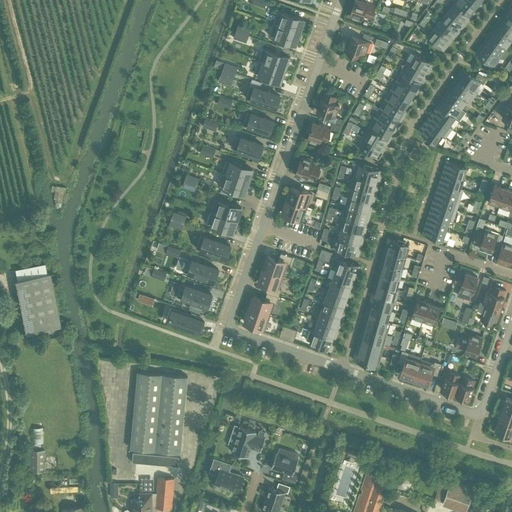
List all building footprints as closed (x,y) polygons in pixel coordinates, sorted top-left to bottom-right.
[(369,20),(375,5),(360,0),(354,0),(349,16),(361,20),(362,17),(369,20)] [(469,0),(457,0),(455,3),(469,14),(476,6),(469,0)] [(455,3),(448,11),(462,22),(469,14),(455,3)] [(278,11),(273,23),(300,32),(300,30),(302,30),(302,31),(305,22),(304,22),(303,22),(304,20),(278,11)] [(448,11),(442,19),(455,31),(462,22),(448,11)] [(427,13),(423,18),(427,22),(431,17),(427,13)] [(427,22),(423,18),(419,23),(424,27),(427,22)] [(442,19),(435,27),(449,39),(455,31),(442,19)] [(511,25),(504,19),(497,28),(511,39),(511,38),(511,25)] [(300,32),(273,23),(269,35),(295,44),(300,32)] [(238,25),(236,31),(248,35),(250,29),(238,25)] [(449,39),(435,27),(427,36),(434,42),(436,43),(441,48),(441,47),(444,49),(451,41),(449,39)] [(497,28),(491,37),(506,47),(511,39),(497,28)] [(248,35),(236,31),(234,37),(246,42),(248,35)] [(369,42),(351,36),(345,53),(360,58),(362,52),(365,53),(369,42)] [(491,37),(485,46),(499,56),(503,59),(510,50),(506,47),(491,37)] [(375,44),(386,48),(389,42),(377,38),(375,44)] [(488,62),(492,65),(493,65),(499,56),(485,46),(482,44),(476,53),(478,54),(478,55),(485,60),(487,61),(488,62)] [(263,48),(258,60),(285,69),(285,67),(287,68),(290,59),(289,59),(288,59),(289,57),(263,48)] [(375,61),(377,56),(370,53),(368,59),(375,61)] [(407,61),(407,62),(428,74),(433,65),(431,63),(425,59),(423,58),(415,54),(410,63),(407,61)] [(285,69),(258,60),(254,72),(280,81),(285,69)] [(407,62),(401,71),(420,82),(425,73),(428,74),(407,62)] [(225,63),(223,69),(235,73),(237,67),(225,63)] [(235,73),(223,69),(221,75),(233,79),(235,73)] [(473,76),(465,71),(463,69),(456,78),(459,80),(476,93),(477,92),(474,90),(480,81),(475,77),(473,76)] [(401,71),(396,80),(414,91),(420,82),(401,71)] [(396,80),(390,90),(409,100),(414,91),(396,80)] [(459,80),(453,89),(470,101),(476,93),(459,80)] [(280,95),(250,85),(245,98),(275,108),(276,106),(278,107),(281,98),(279,97),(280,95)] [(453,89),(446,98),(461,108),(467,100),(470,102),(470,101),(453,89)] [(390,90),(385,99),(403,110),(409,100),(390,90)] [(323,93),(317,111),(335,117),(339,105),(336,104),(338,99),(323,93)] [(217,103),(230,107),(232,101),(220,96),(217,103)] [(492,96),(488,101),(493,104),(496,99),(492,96)] [(446,98),(440,106),(455,117),(461,108),(446,98)] [(502,118),(511,120),(511,99),(509,98),(502,118)] [(385,99),(379,108),(398,119),(403,110),(385,99)] [(493,104),(488,101),(485,106),(489,109),(493,104)] [(440,106),(434,115),(449,126),(455,117),(440,106)] [(379,108),(374,117),(393,128),(398,119),(379,108)] [(263,131),(269,133),(273,121),(247,112),(243,124),(255,128),(254,130),(262,133),(263,131)] [(428,124),(442,134),(446,137),(452,128),(449,126),(434,115),(428,124)] [(374,117),(368,127),(387,138),(393,128),(374,117)] [(203,126),(215,130),(218,123),(205,119),(203,126)] [(313,122),(307,140),(318,144),(319,141),(325,143),(330,128),(313,122)] [(442,134),(428,124),(425,122),(419,131),(421,133),(427,137),(429,139),(432,141),(436,144),(442,134)] [(332,123),(330,129),(339,132),(341,125),(332,123)] [(368,127),(363,136),(382,147),(387,138),(368,127)] [(263,144),(237,135),(232,148),(259,157),(263,144)] [(382,147),(363,136),(357,146),(376,157),(379,158),(384,148),(382,147)] [(200,152),(213,156),(215,150),(203,146),(200,152)] [(295,174),(314,180),(319,166),(312,163),(313,160),(301,156),(295,174)] [(226,160),(222,172),(248,181),(249,179),(250,180),(253,172),(253,171),(252,171),(252,169),(226,160)] [(449,162),(446,172),(463,178),(466,168),(449,162)] [(356,164),(353,175),(379,182),(382,171),(379,170),(376,169),(371,168),(369,167),(367,167),(364,166),(356,164)] [(248,181),(222,172),(218,185),(244,194),(248,181)] [(446,172),(442,183),(463,190),(463,189),(459,188),(463,178),(446,172)] [(186,174),(184,180),(197,185),(199,178),(186,174)] [(353,175),(350,185),(373,192),(376,181),(379,182),(353,175)] [(197,185),(184,180),(182,187),(194,191),(197,185)] [(317,188),(318,188),(329,192),(331,186),(319,182),(317,188)] [(442,183),(439,193),(459,200),(463,190),(442,183)] [(350,185),(348,195),(370,202),(373,192),(350,185)] [(488,203),(499,206),(506,188),(494,185),(488,203)] [(286,199),(286,200),(308,207),(312,194),(302,190),(292,187),(290,192),(289,192),(286,199)] [(329,192),(318,188),(315,195),(327,199),(330,192),(329,192)] [(499,206),(510,210),(511,204),(511,190),(506,188),(499,206)] [(439,193),(435,203),(456,210),(459,200),(439,193)] [(348,195),(345,206),(367,212),(370,202),(348,195)] [(215,198),(211,211),(237,220),(237,219),(238,218),(239,218),(242,210),(241,209),(241,208),(241,207),(215,198)] [(308,207),(286,200),(283,207),(284,208),(282,213),(293,217),(303,220),(308,207)] [(435,203),(432,213),(453,220),(456,210),(435,203)] [(345,206),(342,216),(364,223),(367,212),(345,206)] [(237,220),(211,211),(206,223),(233,232),(237,220)] [(173,212),(171,218),(184,223),(186,217),(173,212)] [(432,213),(429,224),(446,229),(449,220),(452,221),(453,220),(432,213)] [(342,216),(339,227),(361,233),(364,223),(342,216)] [(184,223),(171,218),(169,224),(181,229),(184,223)] [(446,229),(429,224),(425,234),(442,240),(446,229)] [(342,228),(339,238),(361,244),(358,243),(361,233),(339,227),(342,228)] [(474,245),(491,251),(497,233),(486,229),(485,233),(479,231),(474,245)] [(230,247),(230,245),(200,235),(196,248),(226,258),(227,256),(228,257),(231,248),(230,247)] [(361,244),(339,238),(336,249),(344,251),(345,251),(347,252),(355,254),(358,255),(361,244)] [(388,239),(385,250),(405,256),(409,244),(405,243),(401,242),(400,242),(398,241),(397,241),(391,239),(391,240),(388,239)] [(497,260),(511,265),(511,244),(503,242),(497,260)] [(166,252),(178,257),(180,250),(168,246),(166,252)] [(387,251),(384,262),(402,267),(405,256),(385,250),(387,251)] [(263,268),(262,269),(284,276),(288,263),(290,264),(293,257),(281,253),(278,259),(268,256),(266,261),(265,261),(262,268),(263,268)] [(207,281),(208,279),(214,281),(214,279),(216,280),(219,271),(217,271),(218,269),(188,258),(184,271),(198,276),(197,278),(207,281)] [(339,259),(336,269),(357,277),(361,267),(358,266),(358,265),(355,265),(350,263),(348,262),(346,261),(339,259)] [(384,262),(381,273),(399,278),(402,267),(384,262)] [(152,275),(154,268),(146,266),(144,273),(152,275)] [(152,275),(164,279),(166,273),(154,268),(152,275)] [(269,286),(267,293),(279,297),(281,289),(280,289),(284,276),(262,269),(260,276),(261,277),(259,282),(269,286)] [(336,269),(332,280),(351,286),(354,276),(357,277),(336,269)] [(460,270),(455,285),(461,287),(458,295),(469,299),(477,276),(460,270)] [(27,333),(62,326),(51,273),(16,279),(27,333)] [(381,273),(378,284),(400,290),(400,289),(396,288),(399,278),(381,273)] [(325,288),(325,289),(347,296),(351,286),(332,280),(329,289),(325,288)] [(186,285),(180,283),(176,296),(182,298),(191,301),(189,307),(202,311),(204,305),(207,307),(208,305),(210,305),(212,296),(211,296),(211,294),(186,285)] [(378,284),(375,295),(397,301),(400,290),(378,284)] [(486,291),(482,302),(501,308),(506,291),(491,286),(489,292),(486,291)] [(325,289),(321,299),(343,307),(347,296),(325,289)] [(154,298),(140,293),(137,300),(152,305),(154,298)] [(249,308),(249,309),(270,316),(275,303),(276,304),(279,297),(267,293),(265,299),(254,296),(252,301),(251,301),(249,308)] [(375,295),(372,306),(390,311),(393,300),(396,301),(397,301),(375,295)] [(318,308),(318,309),(340,317),(343,307),(321,299),(325,300),(321,310),(318,308)] [(412,317),(423,321),(429,303),(418,299),(412,317)] [(501,308),(482,302),(485,303),(480,320),(495,325),(501,308)] [(429,303),(423,321),(434,325),(440,307),(429,303)] [(372,306),(369,317),(390,323),(391,322),(387,321),(390,311),(372,306)] [(461,321),(468,323),(470,317),(473,308),(466,306),(461,321)] [(176,323),(183,325),(182,327),(191,330),(191,331),(199,334),(202,327),(200,327),(203,319),(173,309),(169,322),(176,324),(176,323)] [(270,316),(249,309),(248,309),(246,316),(247,317),(245,322),(255,326),(265,330),(270,316)] [(318,309),(314,319),(336,327),(340,317),(318,309)] [(369,317),(366,328),(387,334),(390,323),(369,317)] [(444,317),(441,324),(455,329),(458,322),(444,317)] [(314,319),(311,329),(335,338),(333,337),(336,327),(314,319)] [(279,337),(286,340),(290,328),(283,325),(279,337)] [(290,328),(286,340),(293,342),(297,330),(290,328)] [(366,328),(363,339),(384,345),(387,334),(366,328)] [(335,338),(311,329),(307,340),(310,341),(310,342),(317,345),(317,344),(318,344),(321,345),(325,346),(329,348),(329,347),(332,348),(335,338)] [(457,349),(476,355),(482,337),(470,333),(469,336),(462,334),(457,349)] [(357,349),(381,356),(384,345),(363,339),(360,349),(357,349)] [(384,350),(393,352),(395,346),(386,344),(384,350)] [(381,356),(357,349),(354,360),(357,361),(356,361),(363,363),(366,364),(367,364),(371,365),(378,367),(381,356)] [(413,380),(414,380),(422,357),(402,350),(398,362),(404,364),(401,375),(406,377),(406,378),(413,380)] [(453,355),(446,352),(443,363),(449,365),(453,355)] [(422,357),(414,380),(415,380),(415,381),(421,383),(422,382),(427,384),(431,373),(438,376),(442,364),(435,361),(434,363),(421,359),(422,357)] [(130,448),(181,453),(188,376),(137,371),(130,448)] [(441,389),(455,394),(461,377),(447,372),(441,389)] [(461,377),(455,394),(470,399),(476,382),(461,377)] [(503,400),(500,408),(511,412),(511,398),(511,399),(506,397),(505,401),(503,400)] [(500,416),(498,420),(511,424),(511,412),(500,408),(497,415),(500,416)] [(511,424),(498,420),(494,432),(503,435),(502,439),(510,441),(511,438),(511,437),(511,424)] [(231,451),(247,456),(251,446),(254,447),(254,449),(261,451),(265,438),(255,434),(256,431),(240,426),(235,424),(232,433),(237,434),(231,451)] [(43,442),(43,427),(35,427),(35,442),(43,442)] [(344,445),(341,452),(347,454),(347,456),(350,457),(360,460),(361,456),(368,458),(370,452),(350,445),(349,447),(344,445)] [(46,474),(45,449),(30,449),(30,474),(46,474)] [(133,450),(132,463),(178,467),(179,455),(133,450)] [(289,457),(277,453),(277,452),(276,452),(271,468),(272,468),(284,472),(282,478),(295,483),(298,476),(293,474),(298,459),(297,459),(297,460),(296,459),(298,454),(291,451),(289,457)] [(214,458),(211,466),(219,469),(217,475),(214,484),(238,492),(243,476),(229,471),(232,464),(214,458)] [(354,511),(378,511),(389,479),(367,472),(354,511)] [(412,486),(410,477),(401,473),(394,480),(396,490),(405,493),(412,486)] [(152,511),(152,505),(156,504),(156,507),(168,508),(171,508),(174,478),(164,478),(158,477),(157,493),(139,493),(139,499),(132,499),(131,511),(152,511)] [(445,498),(444,501),(466,509),(474,487),(451,479),(445,498)] [(270,486),(261,510),(267,511),(278,511),(285,492),(288,493),(290,486),(279,482),(277,488),(270,486)] [(205,511),(220,511),(222,508),(201,501),(198,509),(206,511),(205,511)]
